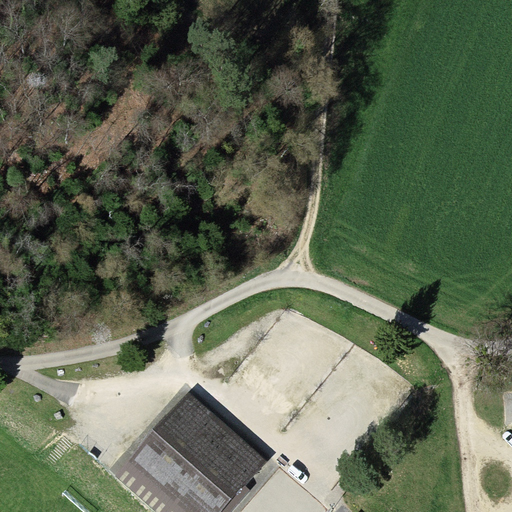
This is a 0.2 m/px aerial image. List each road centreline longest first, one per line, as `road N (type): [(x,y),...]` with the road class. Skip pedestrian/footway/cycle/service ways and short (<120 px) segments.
road 1 (unclassified): [(0,363),(124,346),(297,273),(462,345),(511,341)]
road 2 (track): [(334,0),(315,191),(297,273)]
road 3 (track): [(473,511),(462,345)]
